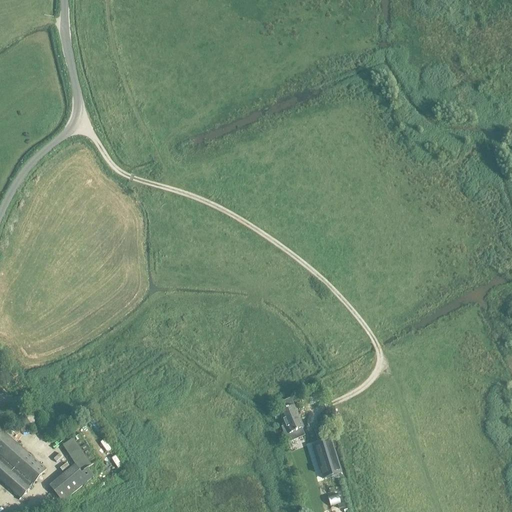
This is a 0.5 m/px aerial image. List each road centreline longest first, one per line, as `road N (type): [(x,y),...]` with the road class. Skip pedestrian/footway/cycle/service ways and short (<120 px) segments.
road 1 (track): [(172,189),(220,209),(305,266),(377,346)]
road 2 (unclassified): [(0,214),(24,170),(76,114),(63,0)]
road 3 (track): [(377,346),(380,367),(372,378),(308,418),(325,506)]
road 4 (track): [(74,120),(122,175),(172,189)]
